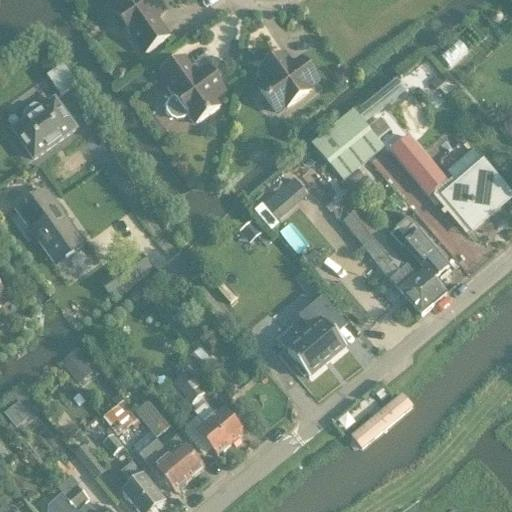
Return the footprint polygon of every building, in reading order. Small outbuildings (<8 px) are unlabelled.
[(147,56),(169,40),(154,20),(167,11),(158,0),(117,0),(110,6),(116,14),(114,16),(130,38),(132,36),(147,56)] [(307,91),(318,84),(303,64),(293,71),(283,57),(261,73),(270,85),(259,93),(275,115),(285,107),(287,110),(309,94),(307,91)] [(183,121),(187,118),(188,120),(191,118),(197,126),(219,111),(213,102),(225,93),(209,71),(197,80),(183,60),(161,76),(175,96),(172,98),(174,100),(169,103),(167,108),(168,114),(172,120),(177,122),(183,121)] [(47,81),(61,100),(77,88),(63,69),(47,81)] [(337,74),(336,79),(342,86),(352,79),(344,69),(337,74)] [(142,77),(127,88),(134,97),(149,86),(142,77)] [(27,122),(13,132),(34,162),(76,132),(55,102),(41,112),(38,109),(34,109),(25,115),(25,119),(27,122)] [(354,116),(335,131),(367,167),(385,153),(369,134),(354,116)] [(367,167),(335,131),(313,148),(344,186),(367,167)] [(391,157),(430,203),(448,187),(410,142),(391,157)] [(457,186),(440,200),(472,237),(511,203),(511,198),(483,164),(476,156),(450,179),(455,184),(457,186)] [(375,265),(392,249),(332,175),(308,195),(315,207),(320,213),(325,210),(330,216),(331,214),(341,227),(343,226),(375,265)] [(293,182),(263,208),(262,207),(254,214),(272,235),(279,228),(276,224),(306,196),(293,182)] [(17,214),(55,268),(84,246),(46,193),(17,214)] [(398,232),(389,239),(396,246),(403,254),(405,252),(422,272),(425,270),(436,284),(449,272),(414,231),(413,230),(403,238),(398,232)] [(409,270),(392,249),(375,265),(391,284),(421,319),(434,308),(426,299),(435,290),(423,275),(416,281),(408,271),(409,270)] [(131,264),(118,274),(127,287),(140,277),(131,264)] [(312,312),(276,342),(288,356),(297,367),(294,370),(303,381),(307,379),(309,381),(337,358),(346,350),(330,330),(339,323),(322,303),(312,312)] [(206,314),(194,324),(203,334),(215,324),(206,314)] [(215,368),(200,350),(193,357),(208,374),(215,368)] [(73,379),(91,364),(83,354),(65,369),(73,379)] [(177,397),(193,383),(187,376),(170,389),(177,397)] [(193,383),(177,397),(188,411),(192,408),(197,413),(194,416),(204,428),(197,434),(217,459),(231,448),(200,411),(206,406),(201,400),(205,397),(193,383)] [(420,410),(395,383),(387,389),(377,388),(334,424),(362,460),(420,410)] [(23,393),(15,400),(16,400),(20,406),(28,399),(23,393)] [(17,432),(31,420),(19,405),(5,417),(17,432)] [(148,405),(135,416),(156,441),(169,430),(148,405)] [(200,411),(231,448),(244,437),(224,412),(216,418),(206,406),(200,411)] [(103,445),(113,458),(122,451),(113,438),(103,445)] [(163,451),(189,484),(204,472),(177,440),(163,451)] [(86,448),(76,456),(96,481),(106,473),(86,448)] [(189,484),(163,451),(148,463),(175,495),(189,484)] [(156,511),(165,504),(143,478),(133,466),(122,475),(133,487),(123,495),(136,511),(156,511)] [(58,490),(64,498),(75,511),(77,511),(89,502),(78,489),(79,488),(72,479),(70,480),(58,490)] [(75,511),(64,498),(51,509),(50,511),(75,511)]
